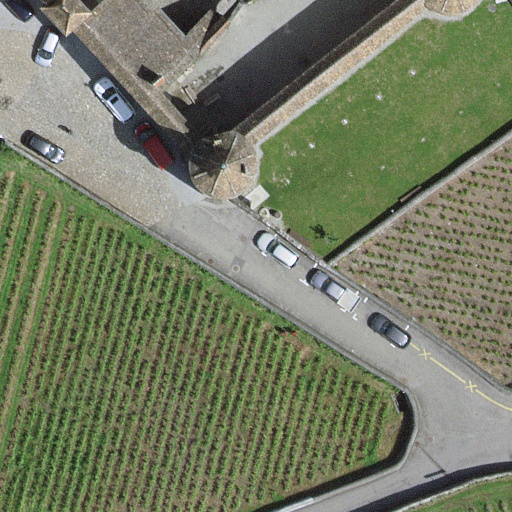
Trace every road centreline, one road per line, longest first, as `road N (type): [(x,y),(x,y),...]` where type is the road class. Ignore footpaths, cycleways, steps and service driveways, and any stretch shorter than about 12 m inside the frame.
road 1 (unclassified): [(488,420),(206,234),(0,46)]
road 2 (unclassified): [(488,420),(429,467),(339,511)]
